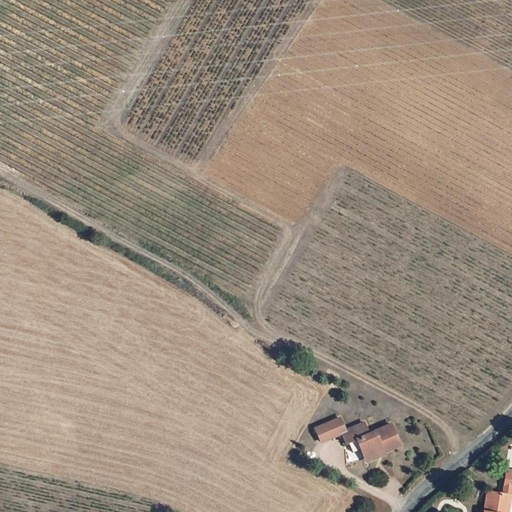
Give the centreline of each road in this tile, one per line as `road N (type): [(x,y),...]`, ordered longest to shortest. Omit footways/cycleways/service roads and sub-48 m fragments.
road 1 (track): [(459,460),(440,421),(245,323),(180,271),(0,171)]
road 2 (unclassified): [(404,511),(511,413)]
